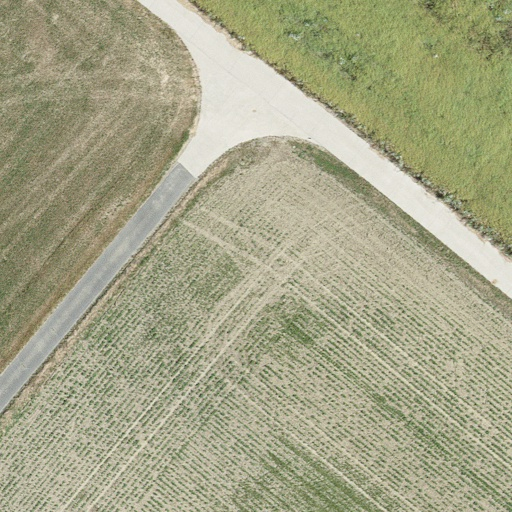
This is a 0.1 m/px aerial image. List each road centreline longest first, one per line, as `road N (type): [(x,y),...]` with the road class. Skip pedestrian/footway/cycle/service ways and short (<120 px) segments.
road 1 (track): [(0,392),(262,81)]
road 2 (track): [(262,81),(511,277)]
road 3 (track): [(158,0),(262,81)]
